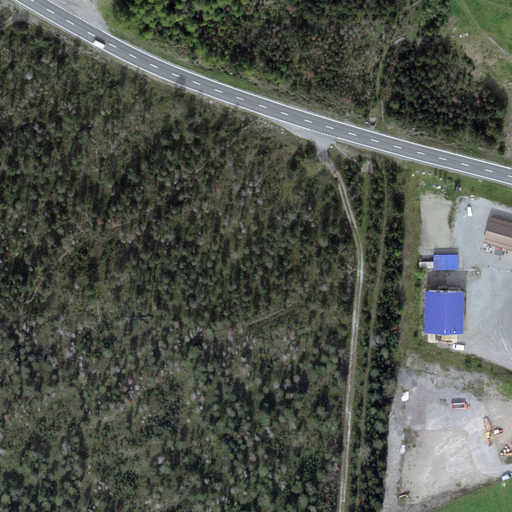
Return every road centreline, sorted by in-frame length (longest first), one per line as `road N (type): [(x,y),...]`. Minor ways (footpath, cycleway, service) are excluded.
road 1 (primary): [(511,176),(217,90),(31,0)]
road 2 (track): [(343,511),(360,277),(357,236),(323,152),(328,127)]
